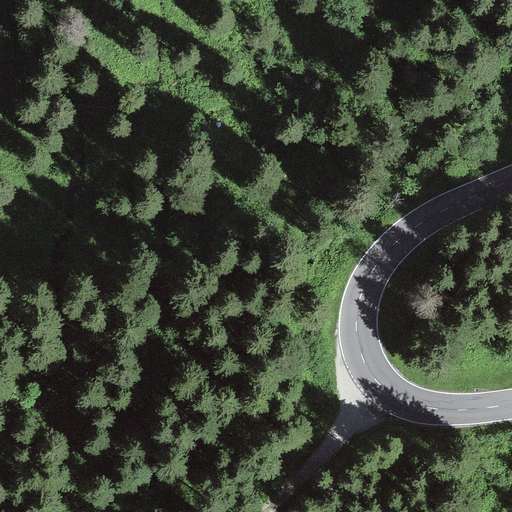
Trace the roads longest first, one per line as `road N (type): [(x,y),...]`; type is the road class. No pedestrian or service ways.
road 1 (track): [(0,177),(85,179),(442,0)]
road 2 (secondary): [(511,179),(435,212),(399,239),(369,278),(356,320),(370,370),(396,396),(436,408),(511,404)]
road 3 (track): [(370,370),(321,447),(254,511)]
